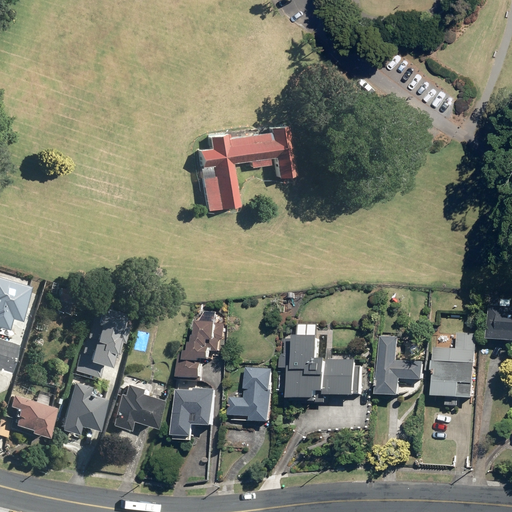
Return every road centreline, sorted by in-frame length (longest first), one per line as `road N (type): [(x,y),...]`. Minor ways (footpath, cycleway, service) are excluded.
road 1 (secondary): [(237,511),(352,501),(511,507)]
road 2 (secondary): [(0,486),(140,511)]
